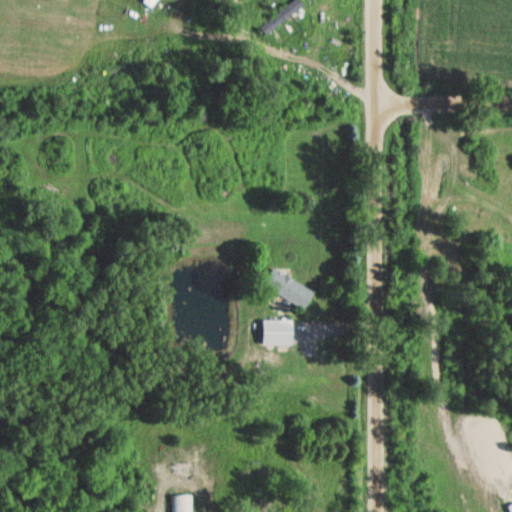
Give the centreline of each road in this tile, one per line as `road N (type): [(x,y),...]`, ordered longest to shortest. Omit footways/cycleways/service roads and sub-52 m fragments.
road 1 (residential): [(375,511),(374,0)]
road 2 (residential): [(511,96),(375,102)]
